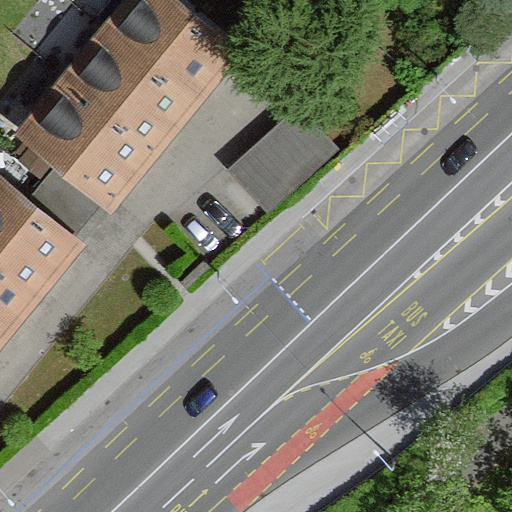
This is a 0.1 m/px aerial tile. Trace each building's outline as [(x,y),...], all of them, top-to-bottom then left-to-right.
[(169,0),(136,0),(109,34),(191,99),(231,49),(169,0)] [(109,34),(71,81),(152,148),(191,99),(109,34)] [(152,148),(71,81),(30,130),(67,161),(112,197),(152,148)] [(303,105),(235,170),(274,213),(343,151),(303,105)] [(49,184),(31,208),(73,243),(112,197),(67,161),(49,184)] [(0,182),(0,264),(33,291),(73,243),(31,208),(0,182)] [(0,264),(0,332),(33,291),(0,264)]
